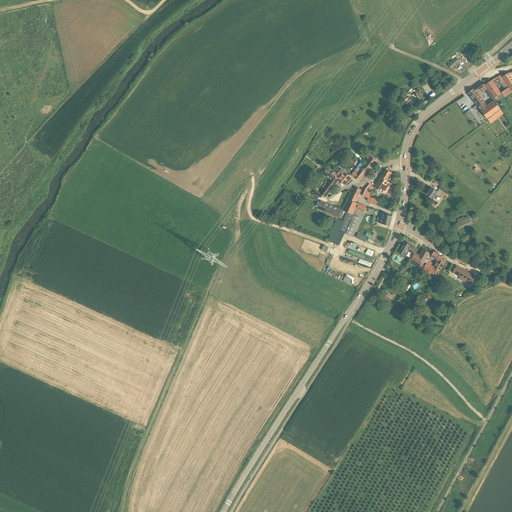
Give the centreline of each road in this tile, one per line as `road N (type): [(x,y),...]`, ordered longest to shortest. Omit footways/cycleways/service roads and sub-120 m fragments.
road 1 (tertiary): [(224,511),(397,226)]
road 2 (track): [(121,511),(131,467),(216,273)]
road 3 (track): [(0,178),(150,14)]
road 4 (tertiary): [(397,226),(412,128),(480,70)]
road 5 (unclassified): [(438,511),(511,375)]
road 6 (unclassified): [(511,279),(453,259),(397,226)]
